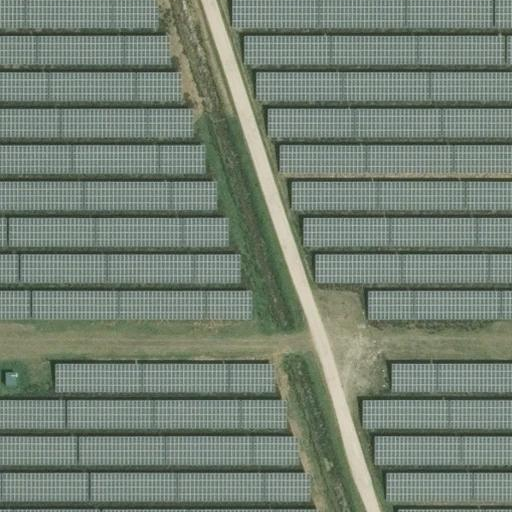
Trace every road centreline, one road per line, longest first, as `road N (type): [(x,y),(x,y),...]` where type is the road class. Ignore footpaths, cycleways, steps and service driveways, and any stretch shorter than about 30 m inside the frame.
road 1 (track): [(379,511),(211,0)]
road 2 (track): [(0,339),(511,343)]
